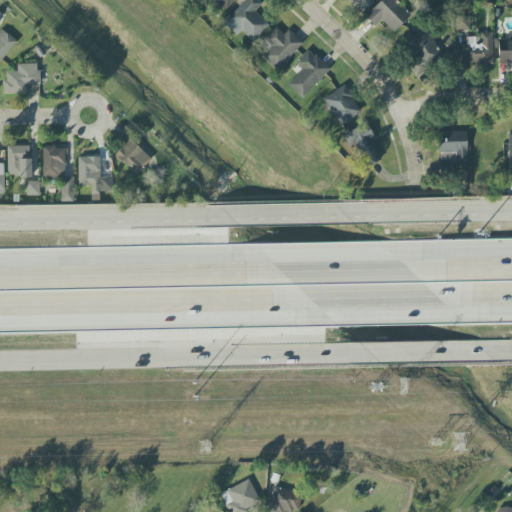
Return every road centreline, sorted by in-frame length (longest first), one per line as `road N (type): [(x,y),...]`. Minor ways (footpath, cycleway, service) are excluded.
road 1 (primary): [(0,361),(352,355)]
road 2 (motorway): [(0,306),(287,302)]
road 3 (motorway): [(276,279),(0,282)]
road 4 (residential): [(306,0),(374,66),(404,114),(417,184)]
road 5 (primary): [(216,216),(0,219)]
road 6 (motorway): [(463,274),(276,279)]
road 7 (motorway): [(287,302),(459,299)]
road 8 (primary): [(511,210),(343,215)]
road 9 (primary): [(352,355),(486,352)]
road 10 (primary): [(343,215),(216,216)]
